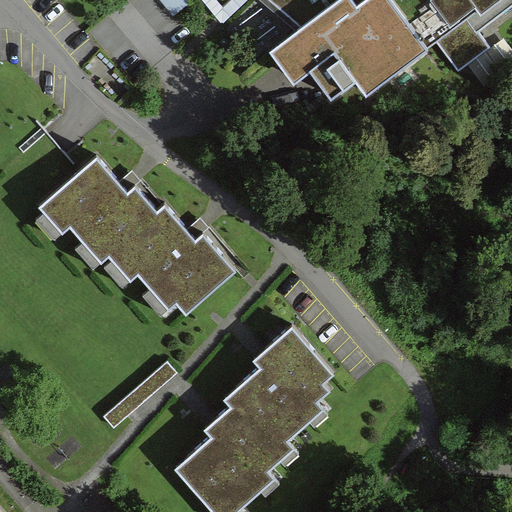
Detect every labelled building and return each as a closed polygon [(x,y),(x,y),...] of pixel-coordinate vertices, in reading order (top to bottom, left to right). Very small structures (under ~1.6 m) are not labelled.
[(188,0),(162,0),(174,15),(190,3),(188,0)] [(511,0),(271,0),(300,24),(273,44),(296,75),(312,64),(332,90),(357,72),(368,87),(437,36),(459,66),(490,43),(479,28),(511,2),(511,0)] [(39,202),(61,228),(68,222),(100,258),(108,251),(157,208),(133,181),(125,188),(95,153),(39,202)] [(157,208),(108,251),(130,277),(138,270),(168,305),(175,299),(185,310),(235,268),(202,230),(195,236),(165,202),(157,208)] [(265,421),(288,439),(324,408),(317,400),(330,389),(322,380),(333,371),(294,325),(255,358),(261,366),(224,398),(231,406),(254,431),(265,421)] [(114,424),(180,373),(170,361),(105,412),(114,424)] [(254,431),(231,406),(205,428),(212,437),(204,443),(175,468),(212,511),(241,511),(239,510),(276,479),(268,470),(295,447),(288,439),(265,421),(254,431)]
